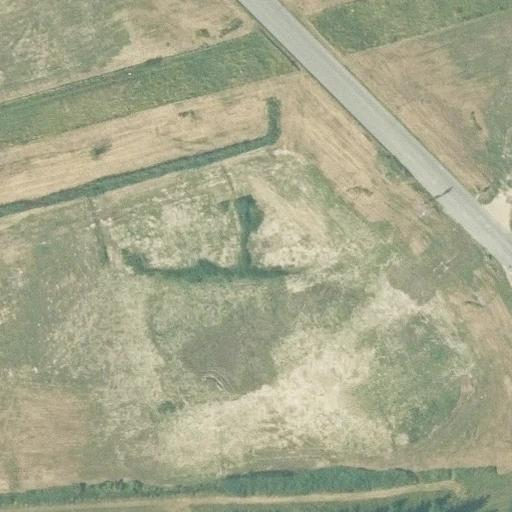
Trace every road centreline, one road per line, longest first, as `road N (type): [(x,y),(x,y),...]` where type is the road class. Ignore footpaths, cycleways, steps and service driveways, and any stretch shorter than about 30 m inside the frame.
road 1 (track): [(0,240),(270,167),(289,170),(417,291),(511,197)]
road 2 (unclassified): [(511,255),(257,0)]
